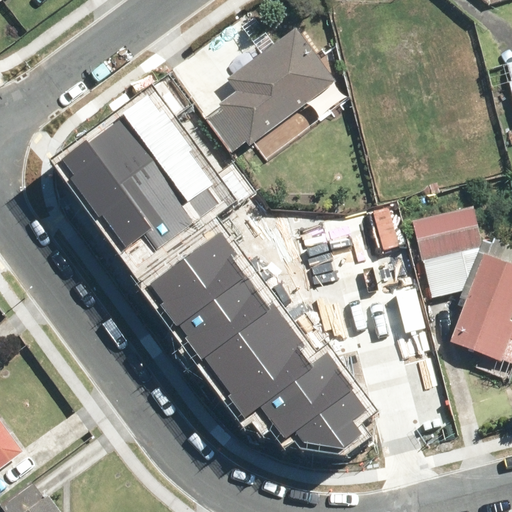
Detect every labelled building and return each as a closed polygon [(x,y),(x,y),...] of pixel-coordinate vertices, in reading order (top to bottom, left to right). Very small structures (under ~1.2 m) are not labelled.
[(448,113),(438,32),(401,36),(404,63),(355,68),(361,124),(448,113)] [(208,103),(246,151),(327,87),(289,39),(208,103)] [(488,107),(446,120),(461,177),(503,166),(488,107)] [(133,120),(60,177),(139,277),(248,192),(232,171),(214,185),(162,120),(144,133),(133,120)] [(409,168),(407,142),(385,145),(387,170),(409,168)] [(408,226),(417,264),(476,250),(467,213),(408,226)] [(222,235),(147,291),(247,423),(264,410),(285,439),(295,431),(308,448),(350,455),(386,427),(328,351),(317,359),(222,235)] [(511,270),(480,259),(449,346),(475,355),(474,357),(511,370),(511,324),(511,322),(511,270)] [(0,470),(20,455),(0,428),(0,470)] [(48,511),(32,492),(7,511),(48,511)]
